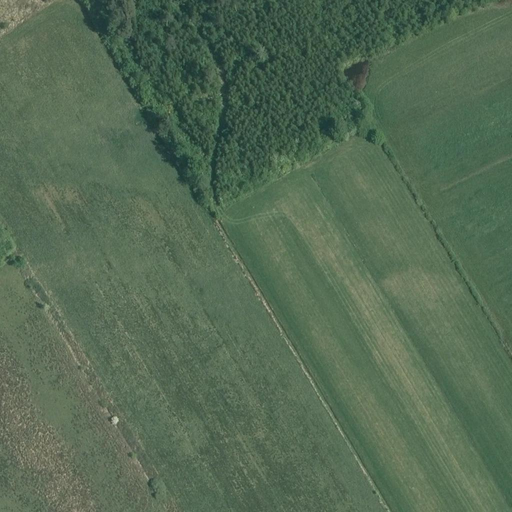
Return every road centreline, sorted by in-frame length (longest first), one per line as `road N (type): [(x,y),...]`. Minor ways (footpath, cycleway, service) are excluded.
road 1 (track): [(79,0),(198,200),(213,202)]
road 2 (track): [(175,0),(216,62),(226,94),(210,174),(213,202)]
